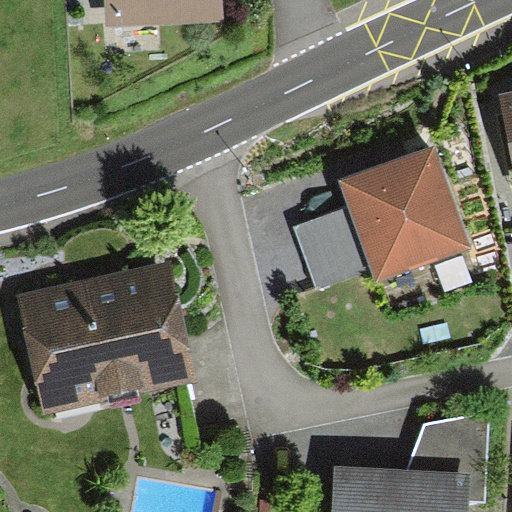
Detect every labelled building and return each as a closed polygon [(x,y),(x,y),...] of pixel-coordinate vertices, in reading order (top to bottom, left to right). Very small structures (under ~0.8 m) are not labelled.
[(104,0),(106,32),(226,23),(224,0),(104,0)] [(511,85),(491,89),(511,196),(511,85)] [(433,148),(339,181),(349,208),(295,230),(320,294),(374,273),(378,283),(474,247),(433,148)] [(21,310),(44,414),(196,379),(172,275),(21,310)] [(410,471),(337,467),(334,511),(472,511),(472,502),(485,502),(490,417),(429,424),(410,471)]
